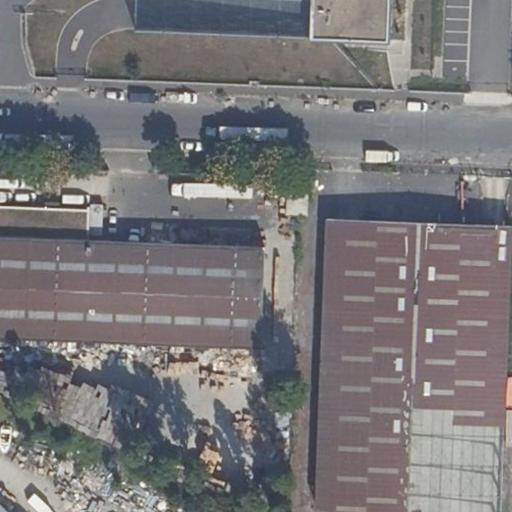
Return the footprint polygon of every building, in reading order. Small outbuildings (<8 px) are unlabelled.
[(388,41),(388,37),(387,37),(388,0),(313,0),(312,38),(329,39),(388,41)] [(287,215),(307,215),(308,194),(288,193),(287,215)] [(89,241),(90,211),(0,207),(0,339),(262,349),(265,247),(89,241)] [(327,220),(316,508),(323,511),(499,511),(511,226),(327,220)] [(0,511),(9,511),(0,503),(0,511)]
